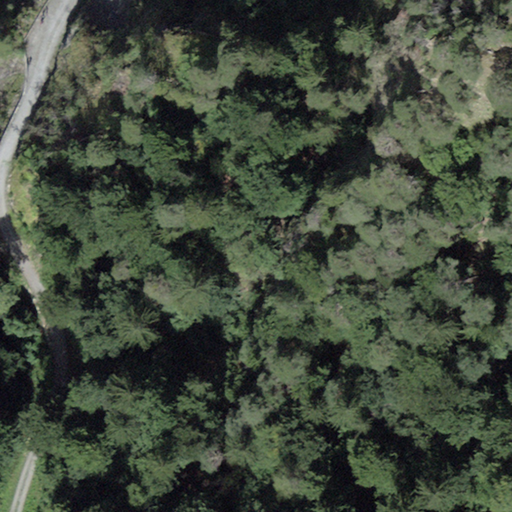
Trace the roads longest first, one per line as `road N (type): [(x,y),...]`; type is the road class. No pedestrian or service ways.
road 1 (track): [(9,511),(37,420),(38,316),(0,233)]
road 2 (track): [(0,127),(17,39),(43,0)]
